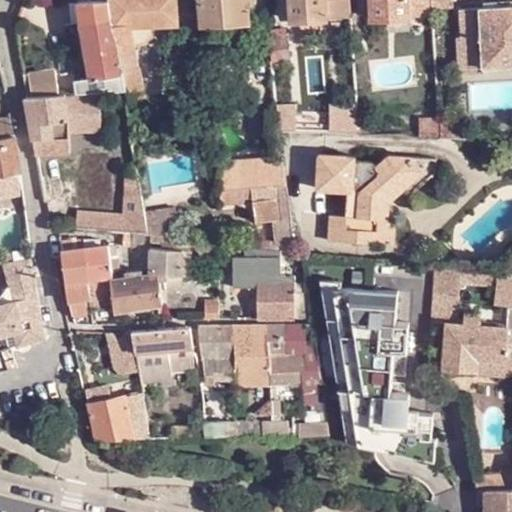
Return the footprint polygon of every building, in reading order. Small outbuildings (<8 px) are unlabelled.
[(76,0),(91,79),(96,77),(98,92),(99,92),(100,92),(124,90),(109,0),(76,0)] [(109,0),(124,90),(126,100),(143,98),(136,42),(145,41),(155,31),(154,23),(179,20),(177,0),(109,0)] [(247,1),(247,0),(201,0),(204,21),(250,18),(247,1)] [(326,16),(324,0),(290,0),(292,18),(302,18),(326,16)] [(350,15),(348,0),(324,0),(326,16),(350,15)] [(371,0),(372,16),(410,13),(408,0),(371,0)] [(408,0),(410,13),(433,12),(431,0),(408,0)] [(484,66),(511,64),(511,4),(481,7),(460,9),(462,36),(457,37),(459,68),(484,66)] [(328,29),(326,16),(302,18),(304,31),(328,29)] [(271,48),(273,64),(287,61),(284,31),(270,32),(271,48)] [(23,75),(27,96),(60,94),(55,69),(23,75)] [(473,85),(477,109),(499,105),(495,82),(473,85)] [(60,94),(27,96),(36,153),(73,152),(70,129),(102,128),(100,92),(99,92),(98,92),(60,94)] [(281,129),(296,130),(295,111),(285,111),(283,104),(277,104),(279,117),(280,125),(281,129)] [(441,121),(440,115),(423,116),(425,135),(442,136),(441,121)] [(0,138),(14,136),(11,118),(0,119),(0,138)] [(369,119),(360,118),(360,127),(370,126),(369,119)] [(464,139),(465,135),(465,123),(441,121),(442,136),(448,137),(464,139)] [(0,196),(24,192),(14,136),(0,138),(0,196)] [(379,217),(389,217),(390,198),(387,195),(395,188),(399,192),(414,193),(437,172),(438,158),(390,155),(377,165),(373,160),(355,159),(355,156),(320,154),(318,188),(348,189),(347,216),(332,215),(331,241),(377,242),(379,217)] [(268,185),(286,183),(283,157),(265,159),(268,185)] [(239,162),(242,186),(252,186),(268,185),(265,159),(239,162)] [(219,162),(221,189),(242,186),(239,162),(219,162)] [(254,240),(253,247),(274,248),(279,249),(294,250),(291,217),(287,193),(286,183),(268,185),(252,186),(242,186),(221,189),(223,205),(253,202),(256,221),(270,220),(274,242),(254,240)] [(80,210),(78,228),(149,235),(149,234),(147,217),(144,206),(143,198),(124,197),(123,213),(80,210)] [(149,234),(149,235),(152,236),(190,240),(184,209),(147,217),(149,234)] [(395,218),(389,217),(379,217),(377,242),(394,244),(395,218)] [(195,251),(213,252),(214,242),(190,240),(152,236),(152,242),(162,243),(161,248),(191,251),(190,247),(193,247),(195,251)] [(84,238),(61,240),(62,250),(85,247),(84,238)] [(108,244),(85,247),(88,278),(113,275),(112,270),(110,256),(108,244)] [(116,244),(108,244),(110,256),(117,255),(116,244)] [(295,283),(306,283),(302,257),(301,252),(294,250),(279,249),(274,248),(253,247),(234,245),(233,250),(245,251),(244,255),(284,256),(283,276),(294,277),(295,282),(295,283)] [(85,247),(62,250),(63,261),(66,280),(88,278),(85,247)] [(152,248),(151,275),(150,277),(159,275),(160,276),(182,276),(190,276),(191,251),(161,248),(152,248)] [(12,251),(5,252),(7,261),(13,261),(12,251)] [(117,255),(110,256),(112,270),(119,269),(117,255)] [(234,285),(260,286),(259,282),(295,282),(294,277),(283,276),(284,256),(244,255),(234,255),(234,285)] [(21,346),(48,340),(30,260),(9,262),(13,287),(5,304),(0,304),(0,335),(18,332),(21,346)] [(511,271),(504,271),(500,271),(498,307),(511,307),(511,271)] [(113,275),(88,278),(91,298),(114,295),(111,279),(113,278),(113,275)] [(111,279),(114,295),(116,309),(163,304),(162,302),(161,290),(160,276),(159,275),(150,277),(151,275),(113,278),(111,279)] [(160,276),(161,290),(168,289),(182,289),(182,276),(160,276)] [(88,278),(66,280),(70,300),(91,298),(88,278)] [(259,318),(295,318),(295,283),(295,282),(259,282),(260,286),(259,318)] [(295,318),(312,318),(306,283),(295,283),(295,318)] [(341,285),(323,284),(346,439),(371,444),(373,422),(358,422),(359,404),(355,404),(359,361),(350,360),(351,332),(344,331),(346,305),(340,304),(341,285)] [(372,288),(341,285),(340,304),(346,305),(344,331),(351,332),(350,360),(359,361),(355,404),(359,404),(358,422),(373,422),(371,444),(434,458),(436,435),(431,435),(433,412),(418,411),(418,416),(407,415),(410,392),(390,390),(394,348),(408,349),(409,320),(396,319),(398,289),(381,289),(382,284),(372,284),(372,288)] [(91,298),(70,300),(73,312),(93,311),(91,298)] [(207,300),(206,319),(217,319),(219,300),(209,300),(207,300)] [(480,359),(507,361),(511,328),(496,326),(497,321),(485,320),(484,321),(471,320),(471,324),(449,323),(444,369),(479,372),(480,359)] [(324,395),(318,360),(315,339),(305,340),(302,325),(199,326),(202,356),(269,355),(271,370),(289,369),(290,380),(290,381),(303,382),(303,386),(304,395),(324,395)] [(138,350),(193,346),(191,326),(135,330),(138,350)] [(114,332),(109,332),(116,365),(116,367),(117,369),(118,370),(119,371),(120,372),(122,372),(126,372),(140,370),(135,330),(125,331),(124,332),(124,334),(122,336),(119,336),(116,335),(114,332)] [(173,368),(197,365),(195,353),(193,346),(138,350),(139,358),(141,368),(143,385),(175,379),(173,368)] [(269,355),(202,356),(204,382),(215,382),(215,371),(233,370),(271,370),(269,355)] [(506,375),(507,361),(480,359),(479,372),(506,375)] [(289,369),(271,370),(233,370),(234,382),(235,385),(269,385),(288,384),(289,386),(303,386),(303,382),(290,381),(290,380),(289,369)] [(215,371),(215,382),(234,382),(233,370),(215,371)] [(83,392),(85,404),(111,398),(108,386),(83,392)] [(134,438),(149,437),(143,390),(126,395),(134,438)] [(93,439),(134,438),(126,395),(111,398),(85,404),(93,439)] [(205,435),(289,433),(289,426),(281,419),(203,420),(204,422),(205,435)] [(183,437),(205,435),(204,422),(187,422),(183,425),(183,437)] [(300,433),(330,432),(328,422),(300,423),(300,433)] [(172,437),(183,437),(183,425),(172,426),(172,437)] [(511,473),(476,474),(479,490),(511,490),(511,473)] [(511,511),(511,490),(479,490),(479,504),(486,504),(485,511),(511,511)]
